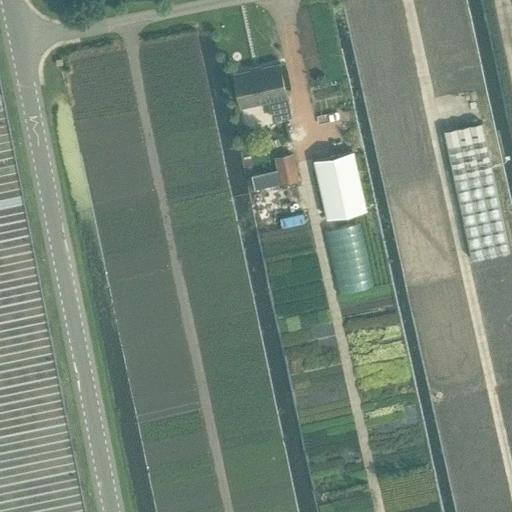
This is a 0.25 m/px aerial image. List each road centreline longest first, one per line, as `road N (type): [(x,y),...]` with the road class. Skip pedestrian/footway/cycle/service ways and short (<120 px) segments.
road 1 (track): [(229,511),(127,23)]
road 2 (unclassified): [(113,511),(17,44)]
road 3 (unclassified): [(17,44),(253,0)]
